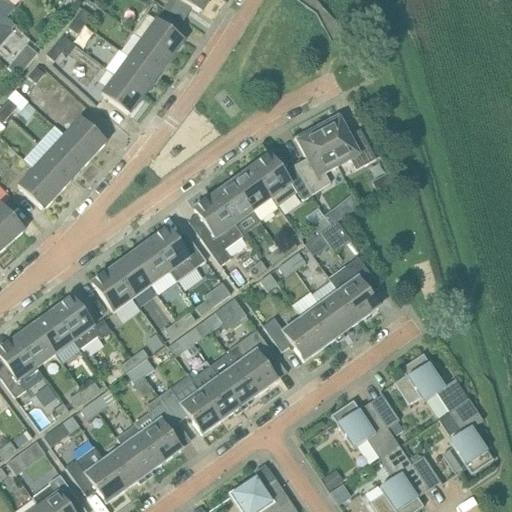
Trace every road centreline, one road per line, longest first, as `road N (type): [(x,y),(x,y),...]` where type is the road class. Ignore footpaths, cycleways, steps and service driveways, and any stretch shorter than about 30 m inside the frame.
road 1 (residential): [(251,0),(169,123),(65,254)]
road 2 (residential): [(65,254),(252,125),(329,86)]
road 3 (residential): [(268,435),(408,333)]
road 4 (residential): [(159,511),(268,435)]
